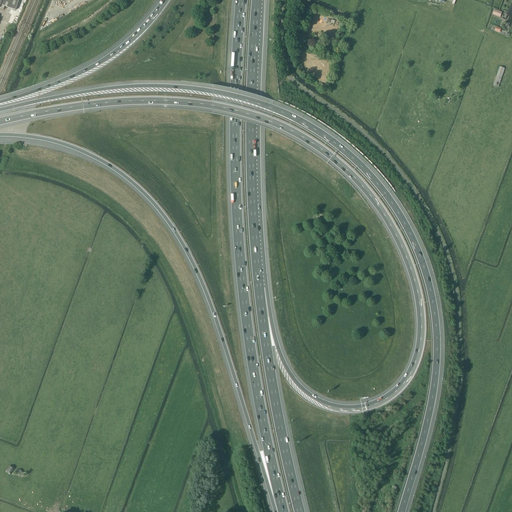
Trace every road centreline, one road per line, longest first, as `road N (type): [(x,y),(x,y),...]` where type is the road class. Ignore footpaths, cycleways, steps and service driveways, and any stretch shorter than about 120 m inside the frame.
road 1 (motorway): [(0,122),(106,102),(190,102),(242,112),(313,143),(369,194),(396,236),(419,299),(415,362),(402,384),(373,405),(320,402),(286,369),(258,288)]
road 2 (motorway): [(401,511),(433,395),(433,302),(407,226),(362,166),(296,119),(213,91),(102,88),(0,110)]
road 3 (motorway): [(240,0),(239,256),(278,495)]
road 4 (motorway): [(0,134),(89,154),(136,185),(165,217),(197,273),(278,495)]
road 5 (motorway): [(258,288),(250,155),(256,0)]
road 6 (motorway): [(299,511),(258,288)]
road 7 (motorway): [(161,0),(94,64),(0,102)]
